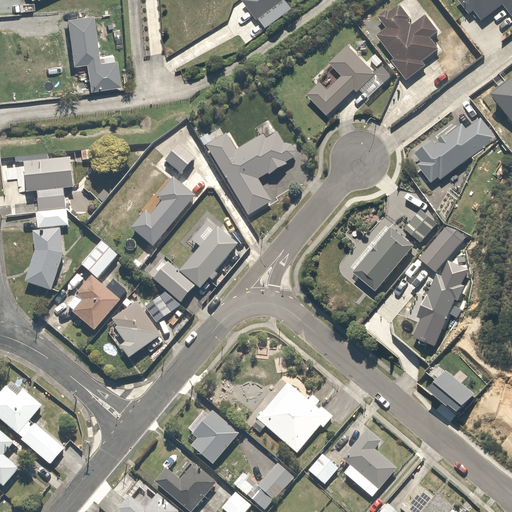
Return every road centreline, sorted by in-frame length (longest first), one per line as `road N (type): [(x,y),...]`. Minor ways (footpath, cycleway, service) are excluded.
road 1 (residential): [(511,497),(293,313),(263,302)]
road 2 (residential): [(511,42),(359,161)]
road 3 (residential): [(263,302),(228,316),(132,428)]
road 4 (residential): [(359,161),(280,253),(263,283),(263,302)]
road 5 (residential): [(0,334),(47,357),(132,428)]
